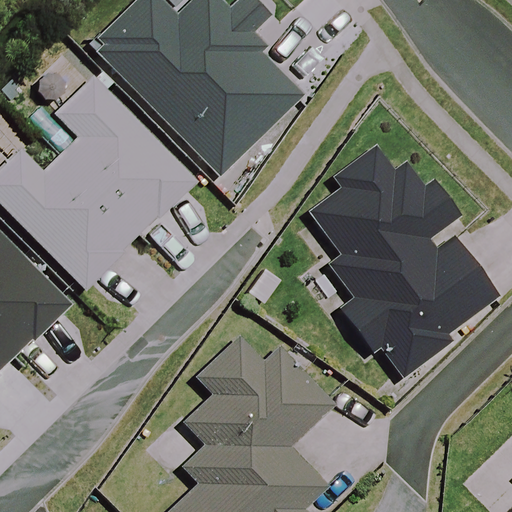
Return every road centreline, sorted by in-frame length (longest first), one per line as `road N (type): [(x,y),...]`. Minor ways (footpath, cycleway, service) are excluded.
road 1 (residential): [(0,495),(259,235)]
road 2 (residential): [(405,472),(422,417),(511,331)]
road 3 (residential): [(511,100),(412,0)]
